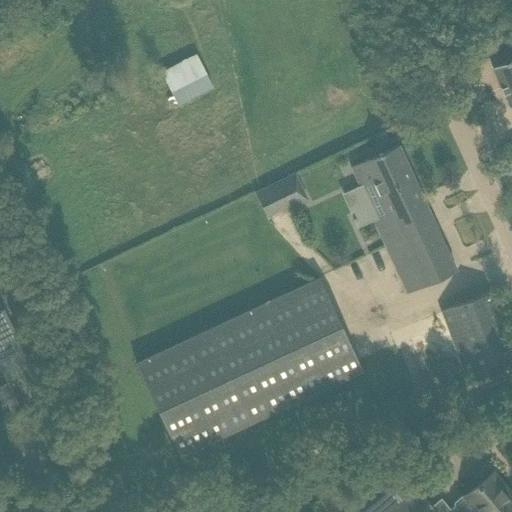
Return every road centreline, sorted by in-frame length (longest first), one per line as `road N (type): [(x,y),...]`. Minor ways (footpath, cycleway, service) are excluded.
road 1 (track): [(192,511),(511,375)]
road 2 (unclassified): [(511,238),(394,0)]
